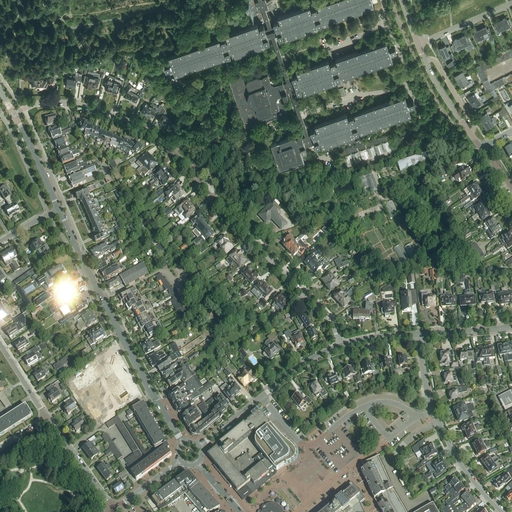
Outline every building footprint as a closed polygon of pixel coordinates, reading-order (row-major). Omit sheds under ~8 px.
[(278,35),(279,38),(284,36),(285,39),(316,28),(316,25),(323,23),(323,24),(373,7),(371,0),(331,0),(316,5),(316,7),(310,9),(309,6),(277,17),(278,20),(273,22),(274,26),(272,27),(266,10),(269,9),(267,3),(265,0),(263,0),(262,0),(258,0),(259,2),(256,3),(260,12),(263,11),(268,28),(265,29),(264,25),(258,27),(257,24),(225,36),(225,37),(168,57),(170,63),(164,65),(165,70),(172,67),(175,75),(225,58),(224,57),(232,55),(232,57),(264,46),(263,44),(269,41),(268,38),(271,37),(273,36),(275,36),(278,35)] [(506,17),(500,20),(504,29),(509,27),(510,28),(511,27),(511,26),(509,19),(507,20),(506,17)] [(498,31),(504,29),(500,20),(494,22),(495,25),(493,26),(497,35),(499,34),(498,31)] [(485,26),(480,29),(483,38),(488,36),(490,41),(491,40),(493,39),(488,28),(486,29),(485,26)] [(478,40),(483,38),(480,29),(474,31),(475,34),(473,35),(476,43),(478,42),(478,40)] [(466,38),(465,35),(459,37),(463,46),(466,45),(468,49),(470,48),(471,49),(473,49),(474,48),(473,46),(473,44),(472,43),(469,37),(468,37),(466,38)] [(282,94),(283,97),(288,96),(287,92),(290,91),(291,90),(293,90),(296,89),(297,92),(303,90),(304,93),(335,82),(337,87),(342,85),(344,84),(342,79),(392,61),(389,53),(396,50),(394,46),(388,48),(385,42),(335,59),(335,60),(334,61),(333,58),(333,57),(330,49),(326,50),(329,59),(330,62),(329,62),(328,60),(296,71),(297,73),(291,75),(293,79),(290,80),(275,36),(273,36),(271,37),(287,81),(283,83),(282,79),(277,80),(278,83),(276,84),(270,65),(228,80),(245,128),(286,113),(280,95),(282,94)] [(457,49),(463,46),(459,37),(453,40),(454,43),(452,44),(456,53),(458,52),(457,49)] [(453,55),(449,46),(447,47),(446,45),(439,48),(444,59),(453,55)] [(454,76),(457,81),(465,76),(462,71),(464,70),(463,68),(461,69),(459,66),(454,69),(457,74),(454,76)] [(479,75),(485,73),(484,70),(480,69),(478,66),(475,67),(479,75)] [(99,83),(100,77),(98,77),(99,74),(96,73),(97,71),(94,70),(93,76),(91,86),(93,86),(94,87),(96,88),(97,87),(98,86),(97,85),(98,83),(99,83)] [(68,78),(66,86),(71,87),(71,86),(75,87),(76,80),(81,80),(82,73),(78,73),(78,76),(70,75),(70,78),(68,78)] [(91,86),(93,76),(85,74),(83,85),(84,85),(86,86),(86,85),(91,86)] [(106,79),(104,84),(107,84),(106,86),(106,87),(105,89),(105,90),(111,92),(115,78),(116,77),(109,75),(107,80),(106,79)] [(465,76),(457,81),(460,87),(463,85),(464,87),(472,82),(470,80),(469,81),(465,76)] [(115,78),(111,92),(114,93),(115,93),(117,93),(119,87),(122,88),(124,82),(121,81),(121,80),(115,78)] [(32,85),(32,86),(33,86),(33,88),(37,88),(40,88),(40,89),(42,89),(43,88),(48,88),(48,85),(51,85),(51,86),(54,86),(54,79),(50,79),(50,80),(45,80),(45,79),(40,79),(40,80),(33,80),(33,82),(32,82),(32,83),(32,85)] [(493,82),(490,84),(488,79),(482,82),(487,92),(496,88),(493,82)] [(132,85),(129,84),(123,95),(125,96),(124,96),(126,97),(130,99),(135,88),(131,86),(132,85)] [(138,96),(141,98),(143,93),(146,87),(144,85),(142,90),(139,88),(138,89),(135,88),(130,99),(134,101),(136,101),(138,96)] [(309,134),(293,90),(291,90),(290,91),(305,136),(302,137),(300,132),(294,134),(294,135),(270,143),(279,169),(304,161),(300,152),(306,150),(305,146),(310,144),(315,143),(316,146),(321,145),(322,147),(354,136),(353,134),(358,132),(360,138),(362,138),(360,132),(411,115),(408,107),(414,104),(413,100),(406,102),(404,96),(352,113),(353,114),(347,116),(346,114),(314,125),(315,127),(310,129),(311,133),(309,134)] [(467,97),(470,102),(479,97),(480,97),(477,92),(476,92),(475,90),(468,94),(470,96),(467,97)] [(483,104),(482,102),(479,97),(470,102),(470,103),(473,108),(476,106),(477,108),(483,104)] [(151,106),(144,103),(142,105),(144,106),(141,111),(142,112),(142,113),(144,114),(144,113),(146,115),(151,106)] [(151,106),(146,115),(148,115),(147,116),(149,117),(150,116),(152,117),(157,110),(159,111),(161,108),(162,107),(160,104),(158,108),(156,106),(156,105),(153,104),(152,107),(151,106)] [(163,115),(165,112),(161,108),(159,111),(159,113),(162,115),(158,121),(158,122),(161,124),(161,123),(162,124),(162,125),(165,126),(166,127),(168,123),(166,121),(168,118),(163,115)] [(479,117),(482,122),(490,117),(487,112),(490,110),(489,108),(480,114),(481,116),(479,117)] [(504,109),(501,110),(498,112),(502,117),(504,116),(507,114),(504,109)] [(56,116),(45,118),(47,127),(58,124),(57,124),(64,123),(70,122),(69,116),(63,117),(63,119),(57,120),(56,116)] [(491,118),(490,117),(482,122),(486,130),(494,125),(494,123),(496,122),(494,117),(491,118)] [(80,129),(81,132),(84,133),(85,133),(87,127),(88,124),(81,122),(81,123),(80,122),(79,126),(80,126),(80,129)] [(87,137),(91,138),(94,129),(94,128),(93,128),(93,127),(90,126),(90,127),(89,128),(87,127),(85,133),(84,133),(83,136),(83,137),(87,138),(87,137)] [(52,140),(57,138),(65,134),(72,132),(71,131),(69,129),(60,133),(58,128),(51,131),(50,130),(49,131),(48,132),(49,133),(50,133),(52,140)] [(93,139),(97,140),(100,132),(99,131),(100,130),(99,129),(97,129),(96,129),(96,130),(94,129),(91,138),(91,139),(93,139)] [(101,143),(104,144),(107,135),(105,135),(106,134),(105,133),(102,132),(102,133),(101,132),(98,141),(101,143)] [(67,138),(65,134),(57,138),(58,141),(54,142),(57,151),(66,147),(63,142),(65,141),(64,139),(67,138)] [(107,145),(110,147),(114,138),(114,137),(113,137),(113,136),(111,135),(110,135),(109,136),(107,135),(104,144),(106,146),(107,145)] [(357,146),(343,151),(344,154),(346,153),(348,153),(353,151),(356,150),(361,148),(363,148),(368,146),(371,145),(376,143),(378,143),(384,141),(386,140),(388,139),(387,136),(364,143),(362,138),(360,138),(347,143),(348,146),(356,143),(357,146)] [(110,147),(112,148),(113,148),(116,149),(121,140),(119,140),(119,139),(117,138),(116,138),(116,139),(114,138),(110,147)] [(126,153),(126,154),(123,159),(126,160),(127,157),(128,158),(129,156),(128,156),(134,147),(132,146),(133,145),(132,144),(130,142),(130,143),(129,142),(128,143),(126,142),(127,141),(126,140),(124,139),(123,140),(123,139),(122,141),(121,141),(118,148),(121,150),(123,152),(123,151),(126,153)] [(384,142),(382,143),(385,151),(391,149),(388,141),(386,142),(386,140),(384,141),(384,142)] [(376,145),(375,146),(378,154),(383,152),(381,144),(379,144),(378,143),(376,143),(376,145)] [(140,152),(142,148),(142,147),(136,144),(134,147),(128,156),(129,156),(131,157),(139,152),(140,151),(140,152)] [(369,148),(367,148),(370,157),(376,154),(373,146),(371,147),(371,145),(368,146),(369,148)] [(361,150),(360,151),(362,159),(368,157),(365,149),(364,149),(363,148),(361,148),(361,150)] [(57,153),(59,159),(76,152),(76,150),(69,152),(69,153),(68,153),(66,149),(57,153)] [(354,153),(352,153),(355,162),(361,160),(358,151),(356,152),(356,150),(353,151),(354,153)] [(76,152),(59,159),(60,161),(62,165),(74,160),(73,156),(80,153),(79,151),(76,152)] [(346,155),(344,156),(347,164),(353,162),(350,154),(349,154),(348,153),(346,153),(346,155)] [(426,153),(398,162),(401,173),(428,160),(426,153)] [(136,164),(140,168),(137,171),(138,173),(152,160),(150,158),(148,155),(140,162),(139,161),(136,164)] [(65,171),(78,166),(77,164),(83,162),(81,157),(75,160),(76,162),(63,167),(65,171)] [(151,170),(155,167),(157,166),(152,160),(138,173),(137,171),(134,173),(138,177),(142,173),(145,176),(146,175),(148,177),(152,174),(153,173),(151,170)] [(86,162),(78,166),(65,171),(65,173),(66,173),(67,176),(80,171),(79,169),(81,168),(87,165),(86,162)] [(68,178),(70,182),(83,176),(99,169),(97,164),(90,166),(81,170),(81,172),(68,178)] [(457,178),(460,177),(462,180),(463,180),(464,181),(466,180),(466,179),(466,178),(471,175),(466,168),(463,170),(462,169),(459,171),(460,172),(451,178),(451,180),(452,182),(453,182),(455,181),(458,180),(457,178)] [(167,175),(165,172),(163,170),(162,170),(160,172),(154,176),(152,174),(148,177),(150,179),(151,179),(152,181),(149,183),(152,187),(154,185),(167,175)] [(366,195),(379,190),(372,173),(360,178),(366,195)] [(110,178),(108,175),(103,177),(106,183),(113,180),(112,177),(110,178)] [(163,187),(169,182),(169,183),(171,181),(171,180),(171,179),(169,177),(167,175),(154,185),(156,187),(158,185),(158,183),(160,182),(161,183),(160,183),(163,187)] [(85,182),(83,176),(70,182),(72,187),(85,182)] [(466,195),(463,197),(464,199),(478,190),(479,190),(475,184),(463,192),(466,195)] [(78,200),(79,200),(89,195),(88,193),(96,189),(95,185),(83,190),(83,191),(75,195),(78,200)] [(165,199),(167,201),(180,190),(178,188),(178,187),(177,185),(175,185),(169,190),(164,193),(167,197),(165,199)] [(6,200),(8,204),(13,201),(11,197),(13,196),(7,186),(0,189),(0,191),(6,201),(6,200)] [(180,190),(167,201),(168,202),(170,201),(170,200),(171,200),(173,203),(175,202),(176,202),(184,195),(183,195),(184,194),(182,192),(180,190)] [(478,190),(464,199),(466,202),(470,198),(473,202),(482,196),(482,195),(482,194),(481,192),(480,192),(478,190)] [(92,201),(93,201),(92,198),(90,199),(89,195),(79,200),(81,203),(82,203),(83,205),(92,201)] [(15,204),(13,201),(8,204),(10,207),(6,210),(10,217),(13,215),(14,217),(16,217),(17,216),(18,214),(17,213),(20,211),(16,204),(15,204)] [(86,211),(96,207),(95,204),(93,205),(92,201),(83,205),(86,211)] [(386,204),(392,218),(400,214),(394,201),(386,204)] [(191,205),(189,203),(188,203),(187,202),(185,203),(174,212),(178,218),(182,215),(191,207),(191,206),(191,205)] [(273,203),(259,216),(266,224),(271,219),(281,230),(287,225),(276,214),(280,210),(273,203)] [(478,214),(487,208),(487,207),(485,205),(484,205),(483,205),(482,203),(474,208),(473,206),(466,210),(468,213),(471,211),(472,213),(476,211),(478,214)] [(98,206),(96,207),(86,211),(88,218),(98,213),(97,210),(100,209),(98,206)] [(182,215),(178,218),(183,223),(195,212),(194,211),(194,210),(194,209),(193,207),(192,207),(191,207),(182,215)] [(474,221),(477,219),(477,218),(479,216),(482,221),(487,218),(486,217),(490,215),(486,209),(487,209),(487,208),(478,214),(472,218),(474,221)] [(88,218),(91,224),(100,220),(98,217),(100,216),(98,213),(88,218)] [(192,227),(193,226),(196,230),(203,224),(204,223),(203,221),(204,220),(202,218),(200,219),(198,217),(191,224),(190,225),(192,227)] [(143,227),(147,223),(142,218),(138,222),(143,227)] [(485,229),(484,229),(486,232),(487,231),(497,224),(496,224),(493,219),(483,225),(485,229)] [(104,225),(103,223),(101,224),(100,220),(91,224),(94,230),(102,226),(104,225)] [(208,230),(203,224),(196,230),(193,232),(195,234),(197,233),(197,234),(197,236),(199,238),(202,235),(208,230)] [(497,236),(496,234),(501,230),(502,229),(501,228),(499,228),(497,224),(487,231),(490,236),(489,237),(491,240),(497,236)] [(92,236),(93,238),(107,231),(105,229),(104,229),(102,226),(94,230),(92,231),(94,235),(92,236)] [(204,244),(213,236),(214,235),(214,234),(213,233),(212,233),(211,233),(208,230),(202,235),(199,238),(192,243),(195,247),(200,243),(199,243),(201,241),(204,244)] [(108,233),(108,231),(107,231),(93,238),(95,243),(104,239),(103,236),(106,235),(105,233),(106,233),(106,234),(108,233)] [(503,245),(506,243),(511,238),(511,234),(511,233),(511,234),(509,232),(508,232),(507,232),(507,233),(499,239),(503,245)] [(302,235),(295,241),(293,242),(287,234),(282,239),(285,242),(282,244),(283,245),(283,246),(288,252),(296,244),(304,237),(302,235)] [(221,248),(227,242),(228,242),(223,237),(212,247),(214,248),(217,245),(219,245),(221,248)] [(43,249),(47,247),(44,242),(41,244),(39,240),(32,244),(33,246),(30,248),(34,254),(37,252),(43,249)] [(93,256),(101,251),(106,248),(105,246),(108,244),(107,242),(96,247),(97,248),(90,252),(93,256)] [(220,253),(221,251),(223,251),(226,254),(232,248),(227,242),(221,248),(215,254),(217,256),(220,253)] [(108,248),(106,248),(101,251),(93,256),(95,261),(104,256),(103,254),(109,251),(110,250),(111,251),(119,246),(117,243),(108,249),(108,248)] [(296,244),(288,252),(289,252),(288,252),(290,255),(291,254),(293,257),(298,252),(302,256),(305,252),(310,248),(308,245),(305,247),(303,249),(300,247),(299,247),(296,244)] [(165,250),(161,245),(156,248),(160,253),(165,250)] [(42,261),(49,256),(48,254),(50,253),(47,247),(43,249),(37,252),(39,255),(38,255),(42,261)] [(13,249),(7,253),(11,260),(17,257),(13,249)] [(19,251),(24,260),(27,258),(22,249),(19,251)] [(122,254),(119,251),(118,249),(110,255),(105,258),(103,259),(105,262),(108,261),(112,258),(111,257),(112,256),(114,259),(122,254)] [(479,249),(475,252),(480,259),(484,257),(479,249)] [(309,270),(317,262),(314,259),(316,258),(315,258),(318,255),(314,251),(309,255),(312,257),(305,264),(307,267),(306,267),(309,270)] [(236,252),(226,261),(228,263),(230,261),(231,261),(232,260),(234,262),(241,256),(238,253),(236,252)] [(5,264),(11,260),(7,253),(1,256),(5,264)] [(241,256),(234,262),(231,266),(236,271),(245,262),(243,259),(243,258),(241,256)] [(107,266),(103,260),(96,265),(100,271),(107,266)] [(329,266),(324,262),(322,264),(321,264),(320,265),(317,262),(309,270),(311,273),(312,272),(315,275),(322,268),(324,270),(329,266)] [(115,270),(121,267),(119,264),(110,269),(109,267),(101,273),(104,277),(115,270)] [(142,264),(105,284),(109,290),(122,283),(125,287),(148,274),(142,264)] [(38,282),(37,283),(38,285),(39,284),(40,285),(44,283),(45,286),(47,285),(49,288),(53,285),(51,282),(65,274),(67,272),(63,266),(61,267),(60,267),(38,281),(38,282)] [(117,273),(122,269),(121,267),(115,270),(104,277),(106,282),(118,275),(117,273)] [(243,277),(246,280),(253,273),(251,271),(250,271),(247,268),(241,275),(238,278),(240,280),(243,277)] [(253,273),(246,280),(243,283),(244,285),(246,283),(246,282),(247,281),(251,285),(258,278),(253,273)] [(158,282),(160,281),(163,279),(160,274),(155,277),(158,282)] [(324,284),(326,286),(334,279),(338,276),(336,274),(333,277),(333,276),(332,277),(329,274),(322,281),(322,282),(322,283),(323,284),(324,284)] [(207,281),(202,275),(198,278),(202,284),(207,281)] [(464,283),(464,275),(456,276),(457,284),(464,283)] [(163,279),(160,281),(162,286),(168,283),(165,278),(163,279)] [(334,279),(326,286),(327,287),(327,288),(327,289),(327,290),(328,290),(329,290),(330,290),(331,291),(333,289),(333,290),(337,286),(342,280),(340,279),(338,281),(337,281),(336,282),(334,279)] [(257,298),(267,288),(264,285),(262,283),(255,289),(251,292),(257,298)] [(383,290),(383,293),(394,291),(393,285),(393,284),(389,287),(383,290)] [(57,296),(60,300),(76,289),(74,285),(57,296)] [(494,286),(491,287),(491,290),(489,291),(489,293),(485,293),(487,303),(488,303),(488,304),(493,304),(492,302),(494,302),(493,293),(492,293),(492,292),(495,292),(494,286)] [(135,292),(136,292),(136,290),(134,287),(118,296),(120,301),(122,300),(133,295),(135,293),(135,292)] [(267,288),(260,294),(257,298),(258,299),(261,297),(260,297),(261,296),(262,297),(263,296),(266,298),(272,293),(272,292),(273,291),(272,290),(272,289),(271,289),(270,289),(269,289),(267,288)] [(353,288),(349,291),(350,292),(346,295),(345,296),(338,303),(342,308),(343,307),(344,308),(347,305),(346,305),(350,301),(348,299),(353,294),(352,292),(355,290),(353,288)] [(77,291),(76,289),(60,300),(62,303),(62,304),(70,299),(70,300),(80,294),(78,290),(77,291)] [(502,292),(499,293),(498,294),(500,305),(507,304),(504,289),(502,289),(502,292)] [(338,303),(345,296),(346,295),(350,292),(349,291),(348,290),(344,294),(345,294),(344,295),(340,291),(337,293),(338,294),(333,298),(334,299),(333,299),(335,301),(336,301),(338,303)] [(480,304),(487,303),(485,293),(485,290),(481,290),(481,291),(478,292),(480,304)] [(22,291),(18,294),(31,312),(34,310),(22,291)] [(413,291),(408,292),(408,294),(401,294),(403,312),(412,311),(411,306),(414,306),(413,291)] [(475,306),(474,298),(474,294),(470,294),(470,291),(467,291),(468,306),(470,306),(475,306)] [(365,301),(367,300),(374,296),(372,292),(363,298),(365,301)] [(36,309),(51,297),(49,294),(44,294),(34,302),(34,305),(36,309)] [(274,308),(275,308),(283,299),(284,299),(279,294),(272,300),(275,303),(274,304),(275,305),(274,305),(272,306),(274,308)] [(122,300),(125,305),(140,298),(139,295),(136,296),(137,297),(135,298),(133,295),(122,300)] [(422,307),(425,306),(425,307),(426,308),(427,309),(428,309),(429,308),(430,307),(430,306),(435,306),(435,296),(422,296),(422,304),(422,307)] [(128,310),(132,308),(139,305),(137,301),(139,300),(139,301),(142,300),(140,298),(125,305),(128,310)] [(76,309),(78,312),(88,306),(86,302),(83,304),(80,299),(73,304),(72,302),(66,305),(71,313),(76,309)] [(283,299),(275,308),(279,312),(276,314),(278,317),(282,313),(281,312),(288,305),(283,299)] [(0,313),(9,308),(5,303),(3,304),(1,301),(0,301),(0,313)] [(132,308),(134,313),(150,305),(148,303),(146,304),(147,305),(145,306),(143,302),(139,305),(132,308)] [(396,307),(395,302),(392,302),(392,304),(383,305),(384,309),(382,309),(381,310),(381,313),(383,314),(385,314),(385,317),(390,317),(389,314),(394,314),(393,307),(396,307)] [(178,310),(181,309),(178,303),(173,306),(176,311),(178,310)] [(366,306),(365,311),(362,311),(362,319),(369,319),(369,318),(372,317),(372,315),(369,314),(369,311),(369,304),(366,304),(366,306)] [(137,318),(146,314),(148,312),(146,309),(148,308),(148,309),(151,307),(150,305),(134,313),(137,318)] [(53,315),(58,311),(54,306),(50,310),(53,315)] [(353,319),(362,319),(362,311),(355,311),(355,309),(353,306),(348,309),(350,313),(353,313),(353,314),(350,315),(350,317),(353,318),(353,319)] [(25,307),(20,310),(24,315),(26,313),(29,311),(25,307)] [(12,314),(9,308),(0,313),(0,320),(0,321),(6,318),(8,321),(12,318),(10,315),(12,314)] [(78,330),(81,331),(85,328),(85,326),(86,326),(87,328),(97,321),(90,310),(80,317),(81,319),(77,322),(78,324),(77,325),(76,328),(78,330)] [(186,313),(180,315),(178,316),(181,321),(188,317),(186,313)] [(135,319),(137,324),(153,317),(151,314),(149,315),(150,316),(148,317),(146,314),(137,318),(135,319)] [(65,320),(60,323),(62,325),(73,318),(71,315),(64,319),(65,320)] [(307,329),(311,326),(312,327),(313,326),(311,322),(310,323),(305,316),(301,319),(300,317),(297,318),(300,323),(302,321),(305,325),(304,326),(306,329),(307,329)] [(140,330),(142,328),(151,324),(149,321),(151,320),(152,321),(154,320),(153,317),(137,324),(140,330)] [(142,328),(145,334),(160,326),(159,323),(156,324),(157,325),(155,326),(153,323),(151,324),(142,328)] [(9,330),(6,332),(10,338),(23,329),(20,324),(17,326),(16,324),(8,329),(9,330)] [(87,341),(93,350),(96,348),(94,345),(107,337),(100,326),(87,334),(89,336),(85,338),(87,341)] [(161,328),(160,326),(145,334),(148,339),(159,333),(157,329),(159,328),(159,330),(161,328)] [(312,327),(311,326),(307,329),(308,331),(308,332),(309,335),(310,335),(311,340),(317,337),(313,329),(312,327)] [(34,327),(29,331),(32,335),(37,332),(34,327)] [(289,332),(285,334),(287,339),(290,337),(292,342),(293,341),(296,347),(297,346),(298,347),(300,346),(300,345),(304,343),(299,331),(291,335),(289,332)] [(264,350),(266,352),(264,354),(264,355),(265,357),(266,357),(268,355),(271,359),(280,353),(274,346),(275,346),(272,342),(278,337),(274,333),(268,338),(269,340),(266,343),(267,344),(265,346),(266,348),(264,350)] [(20,342),(15,346),(18,352),(27,346),(26,346),(29,344),(25,338),(20,341),(20,342)] [(150,342),(149,340),(140,345),(146,355),(161,347),(157,341),(151,344),(150,342)] [(45,341),(37,346),(40,351),(48,346),(45,341)] [(507,362),(504,346),(498,347),(500,356),(503,355),(503,357),(504,357),(505,362),(506,367),(508,367),(507,362)] [(32,355),(24,360),(29,367),(41,359),(37,353),(38,352),(36,348),(30,351),(32,355)] [(476,357),(477,363),(483,362),(484,366),(485,366),(486,366),(485,348),(478,349),(478,351),(476,351),(476,357)] [(486,366),(489,366),(488,359),(495,358),(494,350),(492,350),(491,348),(485,348),(486,366)] [(248,358),(241,349),(238,352),(244,361),(248,358)] [(464,352),(464,351),(464,350),(463,350),(463,349),(462,349),(461,349),(460,350),(460,351),(460,352),(460,361),(473,360),(473,351),(464,352)] [(445,364),(451,363),(452,368),(458,368),(458,363),(453,363),(453,357),(455,357),(455,354),(453,355),(452,350),(449,351),(449,353),(440,353),(441,362),(445,362),(445,364)] [(197,352),(189,358),(191,361),(199,355),(197,352)] [(147,358),(152,367),(161,362),(159,360),(165,357),(163,353),(157,356),(156,353),(147,358)] [(173,355),(157,367),(160,371),(171,364),(169,361),(172,359),(174,360),(176,358),(177,357),(175,354),(173,356),(173,355)] [(399,357),(399,358),(398,358),(399,367),(403,366),(403,369),(408,369),(407,365),(406,357),(403,357),(403,356),(399,357)] [(66,357),(61,361),(65,365),(70,361),(66,357)] [(109,357),(88,371),(109,405),(117,400),(119,404),(133,396),(109,357)] [(381,360),(381,365),(380,365),(381,370),(383,369),(384,370),(389,370),(391,379),(396,377),(395,370),(393,371),(392,370),(391,361),(387,361),(386,359),(381,360)] [(177,368),(179,367),(178,366),(181,364),(179,360),(161,373),(162,375),(165,380),(174,374),(171,371),(176,367),(177,368)] [(369,374),(372,374),(373,376),(378,374),(376,367),(370,368),(369,363),(365,364),(365,363),(363,364),(362,365),(363,370),(361,371),(362,375),(364,374),(364,375),(369,374)] [(170,378),(166,381),(170,387),(184,377),(187,382),(196,375),(195,373),(189,373),(189,365),(188,364),(177,372),(178,373),(174,376),(173,375),(170,378)] [(43,368),(40,370),(41,371),(33,376),(38,382),(39,382),(40,383),(43,381),(42,380),(46,377),(45,375),(47,374),(43,368)] [(246,368),(243,370),(246,373),(243,376),(249,383),(250,384),(255,379),(246,368)] [(343,379),(346,378),(346,379),(354,376),(351,368),(347,369),(346,369),(344,370),(344,371),(343,371),(345,375),(342,376),(343,379)] [(443,374),(445,383),(453,382),(452,375),(455,375),(454,370),(449,370),(450,373),(443,374)] [(244,387),(249,383),(243,376),(240,372),(238,374),(240,376),(241,376),(240,377),(241,378),(238,380),(244,387)] [(329,381),(331,386),(338,383),(339,385),(342,384),(339,377),(336,378),(334,374),(331,376),(331,375),(327,377),(327,378),(325,379),(326,382),(329,381)] [(168,396),(171,402),(197,384),(193,378),(168,396)] [(230,389),(236,397),(240,394),(239,393),(240,392),(234,384),(231,381),(230,380),(229,382),(229,383),(232,386),(231,386),(232,387),(230,389)] [(321,390),(320,387),(319,388),(316,382),(310,386),(316,396),(320,394),(322,398),(327,394),(323,388),(321,390)] [(174,407),(181,404),(180,403),(197,392),(199,391),(201,389),(197,384),(171,402),(174,407)] [(233,399),(236,397),(230,389),(227,386),(226,386),(226,385),(224,386),(225,387),(224,387),(228,392),(225,394),(231,402),(234,400),(233,399)] [(448,393),(450,401),(459,399),(457,395),(467,392),(465,387),(454,388),(455,391),(448,393)] [(48,393),(50,395),(47,397),(52,403),(61,397),(55,388),(48,393)] [(507,419),(508,420),(511,417),(511,389),(498,397),(506,413),(505,414),(506,416),(508,415),(510,418),(507,419)] [(194,404),(192,401),(194,400),(194,401),(199,399),(199,397),(200,397),(197,392),(180,403),(181,404),(174,407),(177,413),(179,413),(185,411),(185,412),(192,408),(190,406),(194,404)] [(303,399),(299,394),(293,399),(301,409),(307,404),(308,405),(312,402),(308,398),(305,401),(304,399),(303,399)] [(222,405),(224,409),(228,406),(221,396),(215,400),(219,406),(220,407),(222,405)] [(64,405),(66,408),(63,409),(68,416),(77,409),(73,404),(76,403),(72,398),(70,399),(71,400),(64,405)] [(162,444),(163,445),(164,445),(166,443),(147,411),(148,411),(143,403),(132,409),(133,411),(131,412),(130,410),(126,413),(129,417),(135,413),(156,447),(162,444)] [(204,403),(198,407),(199,410),(200,409),(201,412),(202,412),(203,414),(204,414),(206,417),(211,412),(207,407),(205,404),(204,403)] [(475,411),(473,404),(469,406),(472,411),(468,412),(468,411),(456,416),(459,423),(468,419),(468,420),(473,418),(471,413),(475,411)] [(221,415),(222,415),(226,411),(224,409),(222,405),(220,407),(219,406),(216,408),(219,412),(218,412),(220,415),(221,415)] [(456,416),(468,411),(468,412),(472,411),(469,406),(466,407),(466,408),(464,409),(462,405),(458,407),(458,408),(454,409),(456,416)] [(26,406),(12,414),(19,425),(33,416),(26,406)] [(211,415),(216,422),(223,417),(222,415),(221,415),(220,415),(218,412),(219,412),(216,408),(213,410),(215,412),(211,415)] [(194,410),(182,418),(187,425),(186,426),(188,430),(196,424),(200,422),(201,420),(194,410)] [(247,422),(248,423),(244,425),(243,423),(234,430),(235,432),(232,434),(231,433),(217,444),(218,446),(218,447),(211,452),(210,454),(213,462),(214,461),(217,465),(215,467),(219,471),(220,470),(223,473),(221,474),(227,482),(228,481),(237,492),(238,492),(244,498),(254,490),(248,483),(251,481),(246,476),(242,479),(238,475),(243,471),(236,463),(230,455),(230,456),(228,453),(251,434),(251,433),(254,431),(257,435),(270,426),(259,413),(248,422),(247,422)] [(0,426),(5,434),(19,425),(12,414),(0,421),(0,426)] [(204,418),(211,426),(216,422),(211,415),(210,414),(204,418)] [(73,423),(74,425),(72,427),(76,433),(85,427),(81,421),(84,418),(83,416),(73,423)] [(200,424),(206,430),(211,426),(204,418),(201,420),(200,422),(201,423),(200,424)] [(145,452),(127,422),(124,424),(144,457),(151,451),(149,449),(145,452)] [(197,431),(200,435),(206,430),(200,424),(201,423),(200,422),(196,424),(198,427),(197,427),(199,429),(197,431)] [(193,436),(198,436),(200,435),(197,431),(199,429),(197,427),(198,427),(196,424),(188,430),(193,436)] [(465,432),(466,434),(480,427),(479,425),(476,427),(475,428),(474,428),(474,427),(472,427),(471,424),(463,427),(463,428),(462,428),(462,429),(462,430),(462,431),(463,432),(464,432),(465,432)] [(255,443),(255,445),(256,445),(256,446),(257,447),(258,448),(272,467),(274,469),(276,471),(279,468),(281,467),(282,466),(283,466),(284,465),(284,466),(285,466),(286,466),(287,466),(287,465),(287,464),(288,463),(290,462),(292,461),(293,461),(293,460),(294,459),(294,458),(295,458),(295,457),(295,456),(295,455),(295,454),(295,453),(295,452),(294,451),(293,450),(292,448),(291,447),(290,446),(288,445),(287,443),(285,442),(284,441),(283,440),(281,439),(279,436),(275,432),(273,429),(270,426),(258,435),(257,436),(256,437),(255,438),(255,439),(255,440),(255,441),(255,442),(255,443)] [(480,427),(466,434),(468,440),(476,436),(475,433),(476,433),(476,432),(481,430),(480,427)] [(474,451),(488,444),(487,441),(483,443),(482,444),(481,441),(471,446),(474,451)] [(96,448),(91,442),(90,443),(89,444),(82,449),(86,455),(93,450),(96,448)] [(164,445),(163,445),(164,447),(131,472),(137,480),(170,455),(167,450),(169,448),(167,445),(166,443),(164,445)] [(425,461),(429,459),(429,460),(432,458),(432,457),(434,455),(435,455),(436,455),(437,454),(436,452),(435,452),(433,449),(430,444),(427,446),(426,445),(423,447),(423,448),(422,448),(419,443),(412,449),(415,454),(419,451),(425,461)] [(475,451),(476,453),(475,454),(477,456),(478,456),(486,452),(485,448),(488,447),(488,448),(491,446),(489,444),(488,444),(475,451)] [(96,448),(93,450),(86,455),(91,461),(97,455),(99,453),(96,448)] [(143,458),(139,451),(137,452),(139,456),(135,460),(132,461),(130,463),(128,465),(126,466),(128,469),(143,458)] [(252,461),(268,480),(275,474),(276,473),(276,472),(276,471),(275,471),(275,470),(274,469),(261,453),(252,461)] [(247,454),(236,463),(243,471),(238,475),(242,479),(246,476),(251,481),(248,483),(254,490),(255,491),(268,480),(252,461),(247,454)] [(482,462),(486,468),(497,459),(495,457),(492,460),(491,459),(490,460),(487,456),(485,458),(485,459),(482,462)] [(362,464),(364,469),(361,470),(374,499),(381,511),(405,511),(393,491),(391,486),(380,463),(377,457),(362,464)] [(494,471),(495,471),(497,469),(494,466),(496,465),(495,464),(499,461),(497,459),(486,468),(490,473),(494,471)] [(430,473),(443,465),(440,460),(435,463),(432,465),(428,468),(430,473)] [(97,469),(102,475),(108,471),(108,470),(111,468),(108,464),(105,466),(103,465),(97,469)] [(442,475),(441,473),(446,470),(443,465),(430,473),(423,477),(420,480),(422,483),(426,481),(433,476),(432,475),(433,474),(436,479),(439,477),(442,475)] [(112,477),(108,471),(102,475),(106,481),(112,477)] [(158,494),(167,507),(168,508),(171,505),(179,499),(183,496),(184,494),(187,497),(200,511),(212,511),(218,509),(220,508),(219,508),(219,507),(218,508),(213,502),(208,496),(198,485),(199,485),(198,484),(198,485),(197,483),(195,481),(187,472),(180,478),(175,481),(171,484),(158,494)] [(506,485),(511,480),(505,474),(503,477),(502,476),(494,484),(499,489),(505,484),(506,485)] [(445,488),(447,491),(445,493),(447,495),(449,493),(460,484),(455,479),(445,488)] [(119,484),(112,489),(116,494),(124,488),(122,486),(124,485),(121,481),(119,483),(119,484)] [(333,498),(332,498),(329,501),(328,501),(328,502),(327,502),(328,503),(328,504),(328,503),(330,506),(322,511),(363,511),(360,503),(364,500),(365,500),(364,500),(365,499),(365,498),(364,498),(361,494),(362,494),(361,494),(359,492),(359,491),(357,489),(357,488),(357,489),(355,486),(354,486),(353,484),(353,483),(352,483),(351,483),(350,483),(347,487),(346,486),(346,487),(344,489),(344,488),(343,489),(344,489),(341,491),(339,493),(338,493),(336,495),(335,495),(336,496),(333,498)] [(464,489),(460,484),(449,493),(453,498),(446,503),(449,505),(452,503),(456,499),(460,496),(458,494),(464,489)] [(463,501),(465,503),(471,498),(467,493),(459,499),(462,502),(463,501)] [(158,494),(152,499),(161,511),(167,507),(158,494)] [(466,511),(476,503),(471,498),(465,503),(462,506),(456,510),(453,506),(452,503),(449,505),(448,506),(445,508),(441,510),(442,511),(466,511)]
